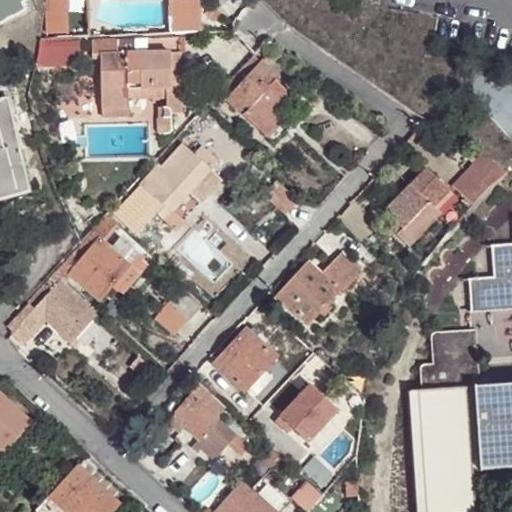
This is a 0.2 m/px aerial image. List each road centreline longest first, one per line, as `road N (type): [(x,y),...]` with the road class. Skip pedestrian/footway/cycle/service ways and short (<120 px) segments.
road 1 (residential): [(109,455),(404,131),(406,118),(263,15)]
road 2 (residential): [(109,455),(2,352)]
